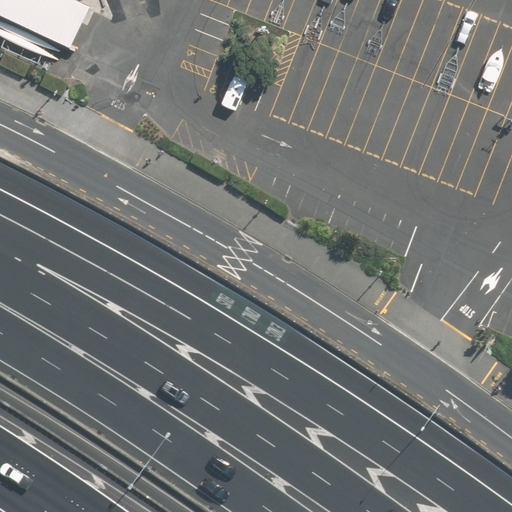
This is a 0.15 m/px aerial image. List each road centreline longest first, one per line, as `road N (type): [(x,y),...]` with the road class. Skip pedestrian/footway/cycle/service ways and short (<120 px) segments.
road 1 (residential): [(0,127),(238,252),(511,437)]
road 2 (motorway): [(0,241),(41,251),(189,320),(489,511)]
road 3 (motorway): [(1,303),(363,511)]
road 4 (motorway): [(1,303),(278,511)]
road 5 (motorway): [(182,511),(0,393)]
